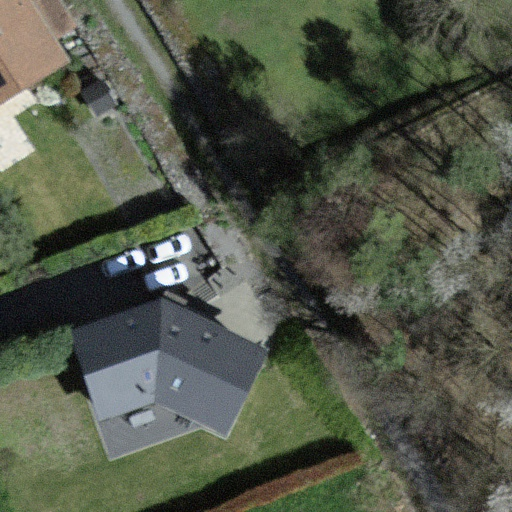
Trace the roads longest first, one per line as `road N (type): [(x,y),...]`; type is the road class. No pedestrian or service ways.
road 1 (track): [(418,511),(242,232),(109,0)]
road 2 (residential): [(242,232),(0,324)]
